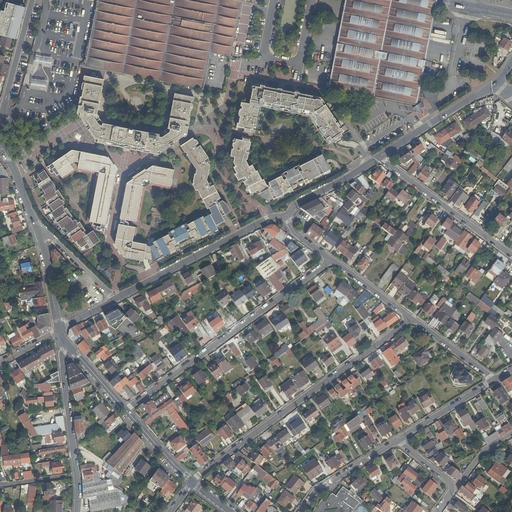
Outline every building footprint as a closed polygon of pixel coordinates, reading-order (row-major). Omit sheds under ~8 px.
[(98,0),(94,20),(99,22),(91,59),(124,66),(122,74),(160,82),(202,90),(203,89),(209,52),(230,56),(230,55),(241,0),(98,0)] [(417,98),(433,16),(352,0),(345,0),(328,87),(409,103),(416,105),(417,98)] [(436,1),(436,0),(352,0),(433,16),(434,10),(436,1)] [(99,22),(94,20),(85,67),(122,74),(124,66),(91,59),(99,22)] [(9,49),(12,38),(9,37),(0,34),(0,40),(2,41),(0,46),(9,49)] [(507,51),(511,46),(510,45),(510,44),(511,43),(504,38),(499,45),(502,48),(504,49),(507,51)] [(7,77),(10,65),(3,64),(0,62),(0,75),(2,76),(7,77)] [(103,80),(85,76),(84,80),(85,80),(84,83),(83,83),(82,90),(83,90),(82,97),(80,97),(77,113),(87,128),(94,138),(99,139),(99,143),(117,146),(120,147),(134,149),(137,150),(156,153),(157,150),(162,151),(171,144),(187,133),(190,118),(189,118),(191,111),(192,111),(193,104),(192,104),(192,101),(194,101),(194,98),(187,97),(188,96),(178,94),(178,95),(175,94),(168,128),(164,131),(160,134),(104,124),(101,119),(98,114),(103,80)] [(329,108),(331,107),(331,106),(331,105),(330,104),(329,104),(327,105),(326,104),(322,98),(321,97),(300,93),(300,92),(299,91),(298,90),(297,90),(296,90),(296,93),(282,90),(282,89),(282,88),(281,87),(280,87),(279,87),(278,87),(278,89),(264,87),(265,84),(264,84),(263,83),(262,83),(261,83),(260,86),(253,85),(250,103),(244,101),(244,102),(241,102),(240,104),(242,104),(241,109),(240,114),(239,122),(237,121),(237,125),(245,127),(251,128),(256,129),(261,105),(309,114),(328,142),(330,141),(332,143),(337,140),(335,138),(338,137),(339,138),(343,135),(342,133),(344,131),(342,128),(341,128),(339,127),(338,124),(333,117),(335,116),(330,109),(329,108)] [(416,105),(409,103),(415,112),(423,106),(417,98),(416,105)] [(485,107),(475,114),(480,122),(491,115),(485,107)] [(469,129),(480,122),(474,114),(464,121),(469,129)] [(450,137),(451,138),(454,136),(458,133),(461,130),(456,123),(446,130),(450,137)] [(511,132),(508,129),(501,138),(509,145),(511,140),(511,132)] [(440,145),(451,138),(450,137),(446,130),(435,137),(440,145)] [(469,142),(472,140),(468,133),(464,136),(469,142)] [(197,189),(199,193),(214,185),(214,184),(213,185),(211,182),(209,183),(207,180),(210,165),(208,163),(209,162),(208,159),(209,158),(200,146),(199,147),(197,144),(199,143),(197,140),(195,139),(194,140),(193,138),(181,146),(196,170),(196,174),(195,174),(193,182),(194,183),(193,183),(192,184),(196,190),(197,189)] [(326,160),(323,155),(300,166),(298,167),(297,166),(283,173),(284,174),(281,176),(269,182),(269,184),(267,185),(264,179),(262,180),(257,170),(256,171),(252,164),(249,166),(246,160),(246,159),(247,159),(249,152),(247,151),(247,148),(249,148),(250,141),(249,141),(242,140),(238,139),(233,138),(232,145),(233,145),(233,149),(231,149),(231,151),(230,156),(234,156),(233,162),(235,166),(233,167),(236,173),(235,174),(238,180),(243,178),(245,180),(243,181),(245,184),(247,188),(249,187),(252,193),(258,191),(259,193),(258,194),(269,201),(274,198),(273,197),(276,196),(277,198),(293,190),(292,188),(304,182),(305,183),(331,170),(326,160)] [(436,146),(430,143),(427,147),(432,151),(433,149),(436,146)] [(421,164),(423,161),(419,154),(421,152),(420,151),(424,149),(421,144),(413,150),(414,152),(412,153),(414,156),(420,165),(421,164)] [(107,224),(116,178),(117,171),(106,156),(71,150),(52,164),(54,165),(63,180),(76,170),(91,173),(91,172),(96,173),(96,174),(88,221),(96,223),(105,224),(107,224)] [(416,163),(408,173),(411,175),(415,170),(417,168),(420,165),(414,156),(412,153),(410,151),(400,158),(404,163),(412,157),(416,163)] [(347,155),(346,156),(346,157),(347,158),(347,159),(348,160),(349,160),(350,161),(351,161),(352,161),(353,160),(354,159),(355,158),(355,157),(355,156),(354,155),(354,154),(353,153),(352,152),(350,152),(349,152),(348,153),(347,154),(347,155)] [(458,165),(444,155),(442,158),(448,163),(447,164),(449,166),(450,164),(455,169),(458,165)] [(460,164),(463,160),(458,156),(458,157),(455,155),(453,159),(460,164)] [(511,157),(496,177),(499,179),(501,181),(511,167),(511,157)] [(421,164),(420,165),(417,168),(421,172),(418,176),(424,181),(433,170),(429,166),(428,168),(425,166),(424,166),(421,164)] [(149,184),(153,185),(170,188),(174,169),(153,165),(127,183),(120,219),(139,223),(145,191),(146,186),(149,184)] [(94,248),(97,246),(96,244),(100,241),(94,231),(87,236),(85,234),(87,232),(80,222),(78,223),(76,220),(73,222),(72,220),(74,218),(66,208),(65,209),(63,206),(65,204),(63,201),(64,201),(65,200),(58,190),(56,191),(54,189),(56,187),(44,170),(37,174),(40,178),(37,181),(39,183),(36,185),(40,191),(43,189),(46,194),(43,196),(46,200),(44,202),(49,208),(51,207),(55,212),(52,214),(56,218),(53,220),(57,226),(60,225),(63,230),(66,228),(69,232),(66,234),(71,241),(73,239),(81,250),(85,247),(87,250),(89,248),(90,250),(94,248)] [(437,172),(433,170),(426,179),(429,182),(437,172)] [(382,181),(386,175),(383,173),(375,183),(379,186),(380,185),(382,181)] [(0,178),(0,193),(1,194),(10,194),(10,190),(9,190),(8,178),(0,178)] [(448,183),(442,190),(446,194),(446,195),(448,197),(449,196),(450,196),(458,185),(449,179),(447,182),(448,183)] [(501,181),(499,179),(498,182),(506,188),(508,186),(507,185),(501,181)] [(384,183),(382,181),(380,185),(382,186),(383,185),(389,190),(393,185),(386,180),(384,183)] [(363,195),(362,195),(368,200),(373,193),(371,192),(369,195),(367,194),(366,195),(364,193),(366,191),(364,189),(365,188),(363,187),(362,188),(355,182),(350,185),(363,195)] [(506,188),(498,182),(495,185),(497,186),(498,185),(506,191),(510,187),(508,186),(506,188)] [(201,196),(202,199),(217,191),(215,188),(214,185),(199,193),(201,196)] [(511,188),(510,187),(506,191),(498,185),(497,186),(494,190),(502,196),(501,198),(505,201),(510,194),(510,193),(511,191),(511,188)] [(468,192),(460,186),(458,188),(466,194),(468,192)] [(464,203),(469,197),(466,194),(458,188),(454,195),(450,199),(459,206),(462,201),(464,203)] [(358,197),(365,204),(368,200),(362,195),(354,189),(347,197),(350,200),(350,199),(354,202),(358,197)] [(387,198),(393,202),(396,198),(399,194),(393,190),(387,198)] [(396,198),(406,205),(412,197),(402,190),(399,194),(396,198)] [(211,214),(216,226),(225,221),(223,217),(226,215),(226,214),(231,211),(227,205),(226,203),(223,200),(221,201),(219,198),(220,198),(217,191),(202,199),(206,205),(208,208),(209,207),(212,213),(211,214)] [(0,193),(0,210),(2,211),(9,211),(9,210),(14,209),(12,200),(8,200),(8,197),(1,198),(1,194),(0,193)] [(479,202),(472,197),(465,207),(472,212),(479,202)] [(321,198),(300,209),(315,220),(319,222),(325,214),(321,211),(323,210),(330,207),(321,198)] [(356,207),(349,201),(343,207),(348,211),(348,210),(350,212),(352,210),(350,208),(352,207),(354,209),(356,207)] [(342,208),(334,202),(331,205),(340,211),(342,208)] [(480,205),(474,214),(477,216),(483,208),(480,205)] [(16,212),(7,215),(8,217),(10,217),(14,230),(12,230),(13,233),(22,229),(16,212)] [(321,224),(324,226),(327,228),(338,214),(335,212),(328,220),(326,218),(321,224)] [(348,216),(343,212),(342,214),(340,213),(337,217),(344,222),(343,223),(345,225),(350,218),(348,216)] [(494,220),(501,225),(506,218),(499,213),(498,216),(497,215),(494,220)] [(151,246),(147,245),(144,261),(145,259),(152,261),(158,258),(158,259),(180,248),(180,246),(192,240),(193,241),(209,233),(209,234),(219,230),(216,226),(211,214),(204,217),(201,219),(200,217),(188,224),(185,226),(184,224),(171,231),(172,232),(168,234),(156,241),(157,243),(154,244),(151,246)] [(370,220),(377,224),(380,220),(374,215),(370,220)] [(432,228),(438,220),(431,215),(425,223),(432,228)] [(446,233),(452,225),(454,222),(448,218),(442,226),(445,228),(442,233),(445,235),(446,233)] [(315,220),(314,221),(316,222),(316,223),(322,228),(324,226),(321,224),(319,222),(315,220)] [(377,224),(381,228),(385,222),(381,220),(380,220),(377,224)] [(389,234),(392,236),(397,230),(395,230),(394,231),(392,229),(387,225),(385,224),(385,223),(385,222),(381,228),(389,234)] [(401,242),(403,244),(417,226),(412,222),(408,227),(410,228),(405,236),(399,232),(403,226),(401,224),(397,230),(392,236),(401,242)] [(312,224),(305,234),(316,243),(324,232),(312,224)] [(147,245),(147,242),(137,240),(139,228),(119,225),(116,243),(127,258),(141,261),(144,261),(147,245)] [(271,241),(269,244),(275,249),(280,252),(284,249),(286,249),(273,239),(280,230),(274,226),(271,225),(263,229),(265,231),(262,234),(271,241)] [(446,233),(456,241),(459,237),(463,231),(458,228),(457,229),(452,225),(446,233)] [(501,225),(494,234),(497,236),(504,227),(501,225)] [(455,244),(465,252),(467,249),(474,240),(475,239),(464,231),(455,244)] [(8,236),(8,235),(2,238),(3,242),(10,240),(11,244),(16,243),(13,234),(8,236)] [(426,236),(421,244),(429,251),(436,242),(432,239),(431,240),(429,238),(426,236)] [(403,245),(403,244),(401,242),(399,244),(398,244),(397,245),(396,244),(398,242),(392,237),(388,242),(387,243),(395,249),(396,250),(398,251),(403,245)] [(474,240),(467,249),(473,254),(480,244),(474,240)] [(253,245),(253,246),(247,249),(250,256),(264,249),(260,241),(253,245)] [(337,250),(344,255),(351,247),(343,241),(337,250)] [(229,249),(233,257),(229,259),(233,264),(244,259),(236,245),(229,249)] [(407,249),(403,245),(398,251),(397,252),(402,256),(407,249)] [(351,247),(344,255),(351,260),(358,249),(356,248),(355,249),(356,249),(356,250),(351,247)] [(64,259),(55,249),(51,251),(53,262),(63,260),(64,259)] [(284,249),(280,252),(272,256),(274,261),(286,254),(284,249)] [(291,257),(298,267),(308,260),(301,250),(291,257)] [(276,288),(279,292),(284,289),(280,283),(284,280),(277,271),(280,269),(274,261),(272,256),(254,265),(265,279),(268,277),(274,285),(276,288)] [(364,256),(363,258),(357,266),(363,270),(369,263),(371,260),(364,256)] [(431,265),(432,265),(434,262),(428,257),(425,260),(431,265)] [(463,273),(465,275),(471,266),(469,265),(470,264),(464,259),(456,270),(458,272),(462,274),(463,273)] [(502,272),(505,268),(500,264),(501,263),(497,260),(490,270),(498,277),(502,272)] [(32,262),(21,264),(22,272),(26,272),(27,275),(30,274),(29,271),(33,270),(32,262)] [(197,277),(201,283),(216,275),(210,265),(200,270),(202,274),(197,277)] [(399,269),(392,265),(381,280),(387,285),(399,269)] [(445,275),(447,276),(450,273),(439,265),(436,268),(443,273),(445,275)] [(476,284),(482,275),(472,267),(465,276),(471,280),(465,289),(469,293),(476,284)] [(186,285),(194,281),(189,272),(186,274),(181,276),(186,285)] [(408,279),(400,272),(392,282),(397,286),(396,287),(400,290),(401,288),(407,280),(408,279)] [(498,277),(494,282),(502,288),(510,278),(502,272),(498,277)] [(268,277),(265,279),(263,280),(265,283),(257,289),(263,297),(266,295),(267,296),(268,295),(267,294),(271,291),(269,288),(274,285),(268,277)] [(399,291),(408,297),(416,286),(407,280),(401,288),(400,290),(399,291)] [(36,282),(27,284),(28,285),(29,285),(30,286),(32,286),(32,287),(20,289),(21,296),(23,295),(28,294),(35,293),(34,287),(36,286),(38,293),(38,296),(43,295),(41,281),(36,282)] [(162,298),(176,291),(171,281),(163,285),(164,286),(157,289),(162,298)] [(337,290),(345,296),(346,295),(351,288),(343,282),(337,290)] [(313,299),(315,302),(323,296),(316,285),(307,291),(313,299)] [(346,295),(345,296),(351,303),(358,293),(351,288),(346,295)] [(152,304),(162,299),(162,298),(157,289),(147,294),(152,304)] [(368,293),(364,290),(353,306),(354,307),(354,308),(356,311),(372,296),(368,293)] [(416,305),(418,302),(423,305),(429,297),(425,294),(423,295),(422,297),(414,291),(408,298),(416,305)] [(215,299),(222,308),(225,305),(224,304),(231,299),(225,292),(215,299)] [(231,300),(237,307),(247,300),(244,296),(242,292),(231,300)] [(247,300),(255,310),(259,306),(249,292),(244,296),(247,300)] [(477,304),(480,301),(469,293),(467,296),(466,297),(477,304)] [(34,298),(34,300),(35,305),(45,303),(44,296),(36,298),(34,298)] [(138,309),(148,303),(145,296),(134,302),(138,309)] [(480,301),(491,309),(494,305),(495,304),(484,296),(480,301)] [(63,309),(62,309),(63,314),(65,315),(73,311),(72,305),(69,306),(68,302),(71,302),(70,298),(67,298),(61,299),(63,309)] [(444,304),(446,300),(443,298),(437,306),(441,308),(444,304)] [(488,313),(491,309),(480,301),(477,304),(477,305),(488,313)] [(436,309),(428,303),(423,310),(431,316),(433,312),(436,309)] [(441,308),(434,318),(444,325),(449,318),(450,319),(457,310),(452,306),(451,308),(444,304),(441,308)] [(380,305),(373,312),(374,313),(376,315),(383,308),(380,305)] [(497,313),(502,317),(504,314),(505,313),(494,305),(491,309),(497,313)] [(284,314),(285,315),(290,311),(287,306),(281,310),(284,314)] [(311,334),(316,330),(328,321),(328,320),(319,308),(314,311),(319,318),(318,321),(307,329),(310,333),(311,334)] [(356,311),(363,321),(366,318),(368,316),(372,312),(370,309),(367,312),(365,309),(363,310),(361,308),(356,311)] [(127,319),(132,324),(140,316),(132,309),(124,317),(127,319)] [(457,310),(450,319),(451,319),(446,326),(454,332),(459,326),(453,321),(454,320),(453,319),(455,316),(457,317),(461,312),(457,309),(457,310)] [(494,317),(497,313),(491,309),(488,313),(490,315),(486,321),(493,326),(498,320),(494,317)] [(124,317),(116,310),(113,312),(115,315),(109,317),(113,324),(118,328),(127,319),(124,317)] [(110,326),(116,330),(118,328),(113,324),(109,317),(115,315),(113,312),(105,316),(110,326)] [(472,312),(465,322),(467,324),(469,322),(470,322),(475,315),(472,312)] [(49,313),(37,315),(39,323),(36,325),(41,334),(50,330),(51,326),(49,313)] [(271,323),(277,332),(285,326),(290,322),(285,315),(284,314),(281,316),(280,317),(280,316),(275,320),(271,323)] [(387,326),(388,326),(398,319),(397,317),(394,318),(391,314),(382,321),(387,326)] [(33,334),(35,338),(40,335),(34,324),(35,323),(35,322),(31,316),(26,317),(26,319),(29,319),(33,326),(30,328),(33,334)] [(169,328),(168,329),(171,332),(179,326),(181,329),(183,328),(187,333),(189,331),(183,323),(178,316),(169,323),(169,324),(167,326),(169,328)] [(372,322),(379,332),(387,326),(382,321),(378,317),(372,322)] [(216,331),(218,330),(224,326),(218,318),(209,325),(215,332),(216,331)] [(101,332),(108,328),(104,320),(97,324),(101,332)] [(271,328),(266,320),(257,327),(262,335),(271,328)] [(328,321),(316,330),(318,333),(326,327),(328,330),(332,326),(328,321)] [(348,331),(354,338),(359,335),(358,333),(360,332),(353,321),(349,324),(352,328),(348,331)] [(367,326),(363,321),(359,324),(364,331),(369,328),(367,326)] [(302,338),(310,333),(307,329),(303,322),(299,324),(304,332),(300,335),(302,338)] [(467,324),(465,322),(460,330),(468,336),(474,328),(467,324)] [(24,338),(33,334),(30,328),(28,324),(19,329),(24,338)] [(91,327),(91,328),(87,330),(90,335),(92,334),(93,335),(98,332),(94,325),(91,327)] [(68,336),(72,340),(76,338),(75,337),(81,334),(78,328),(77,326),(69,330),(68,336)] [(502,334),(494,328),(489,335),(492,340),(494,343),(502,334)] [(17,331),(8,336),(14,347),(23,342),(17,331)] [(259,338),(254,331),(246,338),(251,344),(259,338)] [(327,346),(332,352),(342,345),(334,333),(323,340),(327,346)] [(297,344),(300,347),(307,342),(310,339),(310,340),(314,337),(311,334),(303,340),(297,344)] [(492,340),(489,335),(484,342),(486,343),(478,353),(484,358),(492,348),(489,345),(492,340)] [(94,344),(89,336),(86,339),(84,341),(77,346),(83,353),(94,344)] [(404,337),(390,347),(395,354),(409,344),(404,337)] [(320,341),(319,342),(324,348),(325,348),(327,346),(323,340),(322,339),(320,341)] [(274,356),(277,359),(285,352),(290,349),(285,344),(281,347),(282,348),(273,354),(274,356)] [(290,349),(292,353),(300,347),(297,344),(290,349)] [(38,354),(18,365),(24,375),(39,367),(38,366),(56,355),(51,345),(51,346),(49,347),(48,347),(40,351),(40,352),(38,353),(38,352),(38,353),(38,354)] [(106,348),(105,346),(104,347),(100,348),(101,349),(95,355),(98,358),(100,356),(104,361),(108,357),(102,351),(106,348)] [(165,355),(168,358),(171,355),(166,347),(162,350),(164,352),(165,355)] [(175,352),(176,354),(173,357),(177,362),(180,359),(180,360),(186,356),(180,348),(175,352)] [(428,352),(425,348),(413,357),(420,367),(429,360),(425,354),(428,352)] [(334,361),(329,353),(321,359),(327,367),(334,361)] [(157,372),(159,371),(164,367),(156,355),(151,359),(155,365),(154,365),(155,367),(154,368),(157,372)] [(269,364),(270,364),(277,359),(274,356),(267,361),(269,364)] [(375,369),(383,364),(378,357),(370,362),(375,369)] [(220,361),(219,359),(216,361),(220,368),(227,363),(223,358),(220,361)] [(301,366),(307,374),(318,366),(312,358),(301,366)] [(279,368),(282,366),(277,359),(270,364),(272,366),(276,363),(279,368)] [(108,363),(104,366),(111,374),(118,368),(112,360),(108,363)] [(252,362),(249,360),(246,362),(251,370),(256,366),(253,361),(252,362)] [(67,362),(71,390),(90,383),(71,361),(67,362)] [(140,373),(137,375),(138,377),(139,376),(142,380),(148,376),(146,374),(152,369),(154,368),(151,364),(147,368),(140,373)] [(216,379),(223,374),(215,364),(208,369),(216,379)] [(370,368),(361,375),(365,382),(375,375),(370,368)] [(17,384),(25,379),(19,369),(11,374),(17,384)] [(258,369),(249,375),(251,378),(259,372),(258,369)] [(113,387),(117,392),(123,388),(126,385),(127,384),(135,377),(137,375),(140,373),(138,370),(126,380),(124,378),(122,380),(113,387)] [(455,370),(455,383),(466,383),(471,383),(471,379),(468,379),(469,375),(463,374),(463,370),(455,370)] [(50,383),(60,382),(59,375),(58,371),(50,374),(51,378),(45,380),(45,383),(50,383)] [(203,374),(201,371),(193,376),(199,385),(208,379),(204,373),(203,374)] [(295,383),(299,389),(309,382),(306,379),(306,378),(307,377),(303,372),(295,377),(295,378),(295,379),(297,382),(295,383)] [(351,385),(353,388),(362,382),(355,373),(347,378),(351,384),(351,385)] [(109,383),(113,387),(122,380),(121,379),(123,377),(120,374),(109,383)] [(129,388),(134,394),(136,393),(131,387),(138,381),(135,377),(127,384),(130,388),(129,388)] [(265,391),(273,386),(266,377),(259,383),(265,391)] [(511,389),(511,379),(511,377),(501,383),(507,392),(511,389)] [(353,388),(351,385),(350,385),(346,379),(341,382),(343,385),(342,386),(348,394),(349,396),(356,392),(353,388)] [(290,381),(281,388),(288,397),(297,390),(290,381)] [(45,383),(34,385),(35,388),(41,388),(41,392),(44,391),(44,395),(52,395),(52,390),(51,390),(50,383),(45,383)] [(186,398),(190,395),(195,391),(189,383),(180,389),(186,398)] [(240,385),(236,389),(241,395),(249,389),(253,394),(256,392),(253,388),(249,383),(247,385),(243,388),(241,387),(240,385)] [(136,387),(141,393),(145,390),(140,384),(136,387)] [(126,385),(123,388),(129,395),(128,396),(130,398),(134,395),(134,394),(129,388),(126,385)] [(338,394),(338,395),(340,398),(344,395),(345,396),(348,394),(342,386),(340,387),(338,385),(334,388),(338,394)] [(81,387),(72,390),(76,402),(79,401),(78,400),(83,398),(83,396),(84,396),(81,387)] [(508,400),(501,388),(493,392),(501,404),(508,400)] [(338,396),(332,389),(328,392),(332,399),(336,396),(337,397),(338,396)] [(157,410),(174,397),(170,392),(153,404),(157,410)] [(429,393),(426,395),(421,398),(419,399),(425,408),(435,403),(429,393)] [(330,403),(324,395),(315,402),(321,410),(330,403)] [(44,398),(44,400),(45,399),(46,407),(54,406),(53,397),(44,398)] [(172,406),(174,410),(177,408),(176,406),(179,404),(174,397),(157,410),(153,404),(149,399),(139,407),(142,412),(145,410),(149,415),(143,420),(146,425),(161,415),(165,411),(167,410),(172,406)] [(480,397),(477,400),(478,402),(483,409),(483,410),(487,408),(480,397)] [(205,411),(210,407),(204,399),(201,401),(205,406),(203,408),(205,411)] [(483,409),(478,402),(474,404),(479,412),(483,409)] [(102,419),(99,422),(101,425),(112,416),(101,403),(93,410),(102,419)] [(255,414),(259,420),(269,412),(263,404),(252,411),(255,414)] [(186,425),(174,410),(172,406),(167,410),(181,431),(187,427),(186,425)] [(252,411),(249,406),(237,414),(243,423),(255,414),(252,411)] [(403,421),(411,417),(406,407),(401,410),(398,411),(403,421)] [(310,410),(302,416),(307,423),(308,422),(314,418),(316,417),(310,410)] [(469,416),(466,410),(458,414),(462,420),(469,416)] [(20,416),(19,417),(22,424),(29,420),(25,413),(24,411),(19,414),(20,416)] [(361,413),(358,415),(361,420),(363,418),(372,433),(377,430),(367,414),(364,411),(361,413)] [(119,416),(116,412),(112,416),(101,425),(101,426),(104,429),(106,431),(110,428),(108,426),(119,416)] [(244,426),(237,415),(227,422),(234,433),(244,426)] [(348,423),(345,424),(349,430),(360,423),(359,421),(361,424),(360,424),(367,435),(362,438),(363,439),(359,441),(361,444),(364,448),(374,441),(361,420),(358,415),(355,418),(348,423)] [(402,424),(396,415),(389,419),(395,428),(402,424)] [(497,433),(500,437),(505,434),(504,433),(511,429),(508,424),(509,424),(503,415),(496,419),(499,425),(502,430),(497,433)] [(58,424),(33,428),(34,430),(39,429),(39,430),(48,429),(49,434),(51,434),(65,431),(63,416),(57,417),(58,424)] [(331,428),(335,432),(336,431),(344,426),(345,424),(348,423),(343,416),(341,418),(342,420),(331,428)] [(469,416),(462,420),(465,426),(469,424),(473,422),(469,416)] [(483,416),(473,422),(475,425),(484,418),(483,416)] [(476,427),(481,435),(484,433),(482,429),(484,429),(489,425),(484,418),(475,425),(476,426),(476,427)] [(22,424),(30,437),(47,434),(49,434),(48,429),(39,430),(39,429),(34,430),(33,428),(29,420),(22,424)] [(80,420),(75,421),(77,434),(82,433),(84,431),(82,421),(80,420)] [(457,428),(452,420),(443,425),(448,433),(457,428)] [(443,431),(438,421),(434,423),(440,432),(436,435),(441,442),(442,442),(443,441),(448,438),(444,432),(443,431)] [(391,431),(386,423),(377,429),(382,436),(391,431)] [(232,434),(226,426),(217,432),(220,437),(222,436),(225,440),(232,434)] [(336,431),(335,432),(337,436),(334,437),(337,442),(348,436),(348,432),(344,427),(336,432),(336,431)] [(458,438),(464,434),(460,428),(456,431),(455,433),(458,438)] [(208,441),(214,437),(208,429),(195,438),(197,440),(202,447),(208,443),(208,441)] [(291,437),(285,430),(277,436),(284,445),(286,444),(285,442),(291,437)] [(305,440),(298,430),(292,434),(300,444),(305,440)] [(80,444),(85,440),(84,431),(82,433),(77,434),(77,441),(80,444)] [(127,431),(121,436),(124,441),(131,435),(127,431)] [(64,442),(62,432),(53,434),(55,444),(64,442)] [(426,452),(439,444),(437,440),(431,432),(427,435),(432,442),(423,447),(426,452)] [(484,440),(487,445),(500,437),(497,433),(497,432),(484,440)] [(113,455),(106,463),(110,465),(107,469),(109,471),(106,476),(110,479),(110,480),(101,482),(98,472),(97,472),(96,466),(95,465),(92,466),(91,465),(81,466),(81,473),(84,472),(85,480),(82,480),(83,485),(84,494),(84,498),(89,497),(120,491),(117,488),(113,486),(128,466),(144,444),(134,433),(125,443),(120,448),(113,455)] [(178,454),(188,447),(180,436),(170,443),(178,454)] [(274,452),(282,445),(277,437),(273,440),(271,441),(267,444),(273,451),(274,452)] [(178,454),(174,457),(179,461),(187,455),(186,454),(190,451),(198,462),(196,463),(195,462),(193,464),(197,469),(209,460),(195,442),(188,447),(178,454)] [(300,453),(303,450),(298,442),(294,445),(300,453)] [(266,458),(273,451),(267,444),(261,450),(263,453),(262,454),(266,458)] [(439,444),(426,452),(430,456),(443,448),(439,444)] [(64,447),(39,450),(39,451),(38,451),(38,455),(40,455),(65,451),(64,447)] [(342,450),(338,452),(340,453),(344,462),(348,460),(342,450)] [(110,452),(102,460),(106,463),(113,455),(110,452)] [(239,452),(235,455),(242,460),(244,456),(239,452)] [(251,456),(248,459),(256,464),(258,466),(263,458),(255,452),(253,454),(252,456),(251,456)] [(344,462),(340,453),(335,456),(340,464),(344,462)] [(445,470),(446,470),(450,465),(446,463),(451,457),(446,454),(444,456),(441,453),(437,458),(435,456),(429,460),(434,463),(436,461),(443,467),(443,469),(445,470)] [(505,461),(504,460),(503,461),(511,467),(511,453),(508,456),(509,457),(505,461)] [(4,460),(0,461),(1,463),(4,463),(4,466),(30,463),(29,454),(3,457),(4,460)] [(340,464),(335,456),(327,461),(332,469),(340,464)] [(398,465),(393,456),(386,461),(391,469),(398,465)] [(235,465),(230,458),(223,464),(229,470),(235,465)] [(60,460),(48,462),(48,465),(52,464),(53,470),(51,470),(51,474),(62,473),(60,460)] [(142,460),(135,469),(144,476),(151,466),(142,460)] [(247,471),(249,473),(252,470),(244,464),(245,463),(241,460),(236,467),(243,472),(244,470),(246,472),(247,471)] [(321,470),(314,460),(302,469),(310,480),(315,477),(314,475),(321,470)] [(498,482),(502,476),(507,469),(497,461),(487,474),(498,482)] [(258,466),(256,464),(253,469),(264,477),(267,473),(258,466)] [(131,469),(128,466),(113,486),(117,488),(131,469)] [(371,478),(375,476),(380,473),(375,466),(367,472),(371,478)] [(412,470),(408,467),(404,472),(398,480),(397,480),(405,486),(403,488),(410,494),(409,495),(411,496),(414,492),(414,491),(416,488),(411,483),(413,480),(416,477),(410,473),(412,470)] [(456,482),(462,475),(457,471),(458,470),(457,469),(456,470),(452,467),(446,470),(444,472),(456,482)] [(163,471),(159,468),(150,481),(158,486),(159,484),(164,488),(169,480),(166,477),(163,471)] [(419,475),(412,470),(410,473),(416,477),(413,480),(414,481),(419,475)] [(267,473),(264,477),(271,482),(272,481),(276,485),(278,483),(279,482),(273,478),(267,473)] [(478,476),(477,474),(472,482),(473,483),(480,488),(486,481),(479,475),(478,476)] [(215,480),(215,481),(214,482),(216,484),(217,484),(219,486),(220,484),(221,485),(227,478),(223,476),(221,478),(218,476),(215,480)] [(507,480),(502,476),(498,482),(502,485),(507,480)] [(349,487),(356,494),(367,485),(360,477),(349,487)] [(438,486),(437,485),(431,480),(423,490),(430,496),(438,486)] [(177,486),(169,481),(161,492),(169,497),(177,486)] [(476,488),(468,482),(464,488),(471,493),(473,490),(474,490),(476,488)] [(43,497),(43,500),(51,500),(55,500),(52,484),(47,484),(47,485),(45,486),(46,492),(44,492),(45,496),(43,497)] [(242,495),(248,499),(253,491),(255,489),(253,488),(251,490),(248,488),(247,489),(244,487),(243,486),(239,492),(242,495)] [(462,486),(458,490),(471,501),(473,498),(476,500),(477,498),(462,486)] [(352,511),(359,502),(349,495),(351,492),(343,487),(336,496),(333,494),(332,493),(332,494),(326,501),(323,498),(312,511),(352,511)] [(375,489),(371,492),(376,498),(379,502),(380,502),(383,498),(380,495),(375,489)] [(127,496),(120,491),(89,497),(91,511),(92,511),(124,505),(127,496)] [(245,503),(245,504),(246,505),(254,511),(257,507),(256,507),(257,506),(253,503),(252,504),(251,503),(252,501),(250,500),(251,499),(253,501),(258,495),(253,491),(248,499),(245,503)] [(295,499),(285,491),(276,502),(284,508),(289,502),(291,503),(295,499)] [(369,494),(376,502),(378,504),(379,502),(376,498),(371,492),(369,494)] [(415,495),(413,497),(421,504),(423,501),(415,495)] [(378,505),(375,507),(378,509),(382,511),(384,511),(386,510),(384,509),(385,506),(386,507),(391,500),(385,496),(383,498),(380,502),(382,503),(380,506),(378,505)] [(261,511),(270,501),(266,498),(256,511),(261,511)] [(184,511),(197,511),(202,506),(193,499),(189,504),(190,505),(184,511)] [(62,511),(63,501),(55,500),(51,500),(49,511),(62,511)] [(453,507),(455,508),(459,511),(465,511),(467,510),(468,511),(469,510),(457,501),(454,506),(453,507)] [(376,502),(370,509),(371,510),(372,511),(375,507),(378,505),(378,504),(376,502)] [(405,511),(406,511),(420,511),(423,509),(412,502),(405,511)]
